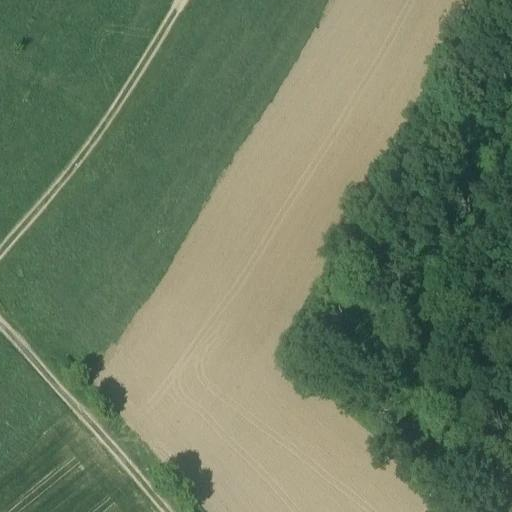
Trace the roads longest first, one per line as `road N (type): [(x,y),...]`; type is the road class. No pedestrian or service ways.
road 1 (track): [(181,0),(85,151),(0,248)]
road 2 (track): [(161,511),(0,323)]
